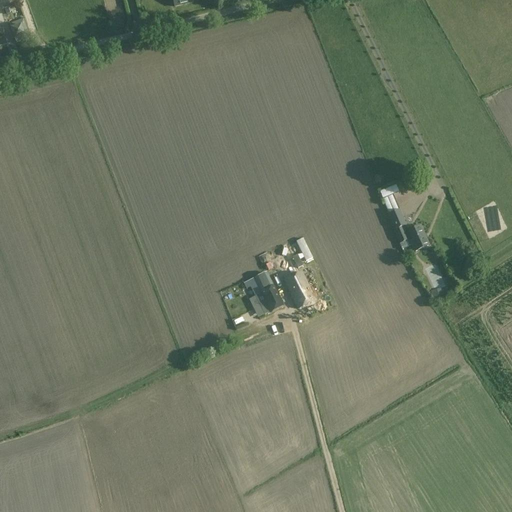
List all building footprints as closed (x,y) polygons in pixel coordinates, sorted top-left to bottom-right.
[(16,43),(29,38),(23,20),(10,25),(16,43)] [(4,37),(0,38),(0,63),(11,61),(5,39),(4,37)] [(389,215),(388,216),(394,231),(400,244),(407,241),(409,246),(412,245),(415,252),(428,246),(420,228),(409,232),(400,210),(389,215)] [(292,258),(297,269),(303,267),(299,259),(302,257),(305,262),(312,259),(303,239),(295,242),(301,255),(298,257),(297,256),(292,258)] [(315,301),(301,273),(284,281),(298,310),(315,301)] [(258,284),(251,288),(265,315),(272,312),(282,307),(273,287),(269,279),(258,284)] [(445,297),(443,288),(430,291),(432,300),(445,297)]
